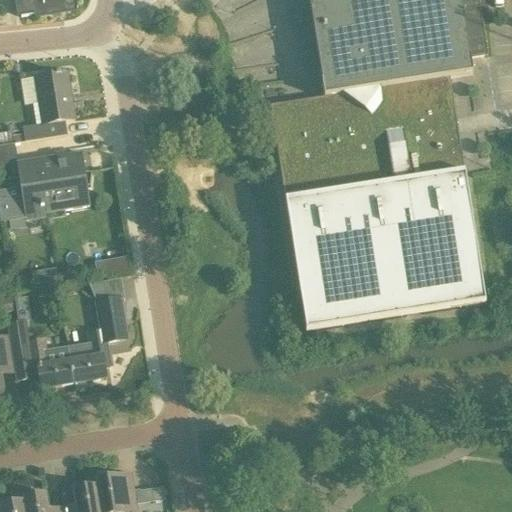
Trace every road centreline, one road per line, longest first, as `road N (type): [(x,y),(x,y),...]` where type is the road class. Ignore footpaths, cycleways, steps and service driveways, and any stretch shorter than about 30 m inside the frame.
road 1 (residential): [(177,426),(113,54),(94,35)]
road 2 (residential): [(0,457),(177,426)]
